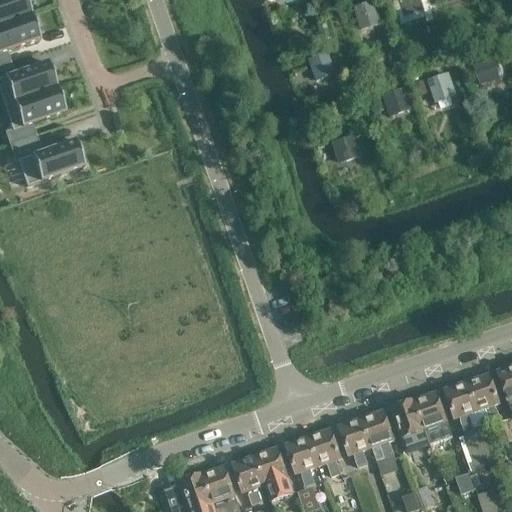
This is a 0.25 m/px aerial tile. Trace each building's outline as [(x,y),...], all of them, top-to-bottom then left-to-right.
[(0,0),(0,27),(32,17),(25,0),(0,0)] [(424,13),(419,0),(396,0),(403,19),(424,13)] [(379,20),(374,3),(355,9),(361,26),(379,20)] [(40,42),(32,17),(0,27),(0,68),(11,65),(7,54),(40,42)] [(335,77),(330,64),(332,63),(329,55),(310,61),(318,83),(335,77)] [(502,81),(495,60),(472,68),(479,89),(502,81)] [(13,105),(57,89),(48,64),(15,76),(11,65),(0,68),(0,82),(5,81),(13,105)] [(456,99),(448,75),(426,83),(434,106),(456,99)] [(66,115),(57,89),(13,105),(21,128),(5,134),(9,147),(36,137),(33,126),(66,115)] [(412,113),(405,90),(382,98),(389,120),(412,113)] [(41,184),(84,169),(75,142),(42,154),(36,137),(9,147),(16,165),(32,159),(41,184)] [(363,158),(357,139),(334,146),(340,166),(363,158)] [(511,369),(498,374),(508,403),(511,402),(511,369)] [(494,464),(483,434),(485,433),(483,427),(490,424),(500,421),(496,408),(500,406),(490,377),(468,385),(483,427),(464,433),(466,438),(459,439),(471,473),(494,464)] [(483,427),(468,385),(445,393),(455,422),(460,420),(464,433),(483,427)] [(448,425),(439,401),(437,395),(415,403),(425,433),(434,430),(438,443),(448,439),(443,427),(448,425)] [(425,433),(415,403),(392,411),(402,440),(407,439),(412,452),(421,448),(417,435),(425,433)] [(395,443),(385,414),(362,422),(372,451),(381,448),(385,461),(394,457),(390,445),(395,443)] [(372,451),(362,422),(339,430),(349,459),(354,457),(358,470),(368,467),(363,454),(372,451)] [(511,443),(511,437),(507,425),(496,429),(503,447),(511,443)] [(342,461),(332,432),(309,440),(319,469),(328,466),(333,479),(342,476),(338,463),(342,461)] [(319,469),(309,440),(286,448),(296,477),(301,475),(306,488),(315,485),(311,472),(319,469)] [(289,480),(279,451),(256,459),(266,488),(275,485),(279,497),(289,494),(284,481),(289,480)] [(266,488),(256,459),(233,467),(243,496),(248,494),(252,507),(262,504),(257,491),(266,488)] [(236,498),(226,469),(204,477),(213,506),(222,503),(224,511),(235,511),(231,500),(236,498)] [(472,475),(458,479),(463,495),(477,491),(472,475)] [(213,506),(204,477),(203,476),(180,484),(189,511),(205,511),(205,509),(213,506)] [(508,511),(501,488),(480,495),(485,511),(508,511)] [(302,493),(305,511),(311,511),(323,509),(318,489),(302,493)] [(433,511),(454,511),(447,491),(428,498),(433,511)] [(417,494),(404,498),(408,511),(417,511),(423,510),(417,494)]
